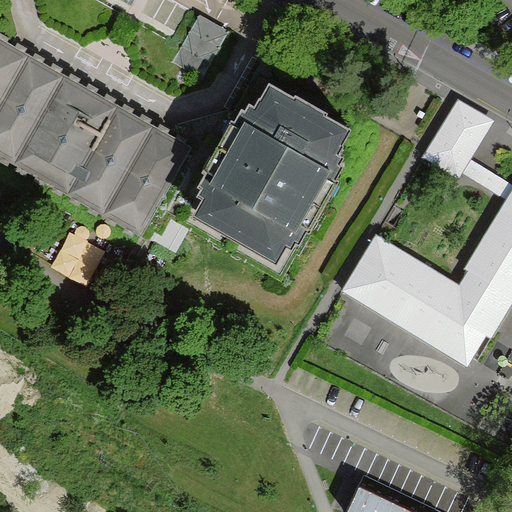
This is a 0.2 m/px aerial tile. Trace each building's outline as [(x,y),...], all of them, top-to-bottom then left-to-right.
[(180,56),(209,72),(234,26),(205,10),(180,56)] [(81,86),(0,39),(0,154),(141,234),(150,218),(190,148),(81,86)] [(294,102),(270,88),(258,109),(252,105),(232,136),(208,177),(213,180),(204,198),(206,199),(197,216),(255,249),(249,259),(275,274),(279,269),(284,271),(300,244),(295,241),(341,164),(337,163),(341,155),(335,153),(346,131),(322,117),(325,112),(297,96),(294,102)] [(493,122),(459,101),(424,157),(458,178),(463,170),(471,158),(493,122)] [(201,129),(190,148),(150,218),(159,223),(168,208),(194,222),(197,216),(206,199),(204,198),(213,180),(208,177),(232,136),(215,126),(201,129)] [(511,191),(511,182),(471,158),(463,170),(508,198),(511,191)] [(377,235),(343,289),(467,365),(487,334),(492,337),(511,303),(511,191),(508,198),(465,268),(470,271),(461,286),(377,235)] [(56,267),(94,281),(110,240),(72,225),(56,267)] [(428,511),(358,482),(346,511),(428,511)]
